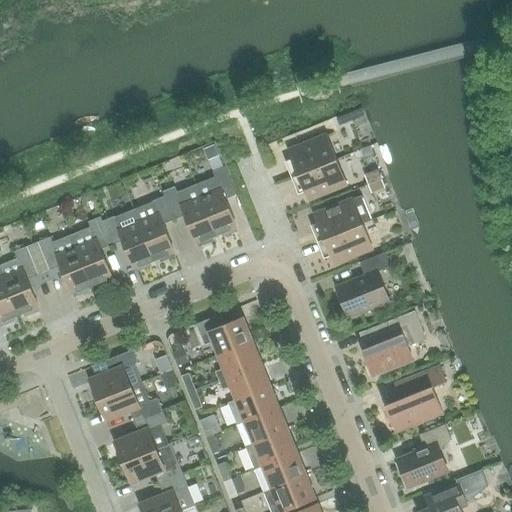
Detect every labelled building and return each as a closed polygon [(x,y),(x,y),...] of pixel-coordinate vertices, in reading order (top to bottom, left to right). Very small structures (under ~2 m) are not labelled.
[(288,166),(292,177),(337,159),(327,135),(289,150),(295,163),(288,166)] [(346,184),(337,159),(292,177),(297,189),(304,186),(309,199),(346,184)] [(237,226),(226,199),(237,195),(226,166),(213,171),(215,177),(196,184),(202,197),(217,234),(222,232),(224,235),(236,230),(235,227),(237,226)] [(217,234),(202,197),(196,184),(176,192),(174,187),(163,191),(165,196),(175,220),(186,215),(197,242),(198,242),(200,245),(212,240),(211,237),(217,234)] [(318,241),(362,224),(372,220),(362,195),(315,214),(320,227),(314,230),(318,241)] [(153,202),(134,209),(139,222),(154,259),(160,257),(161,261),(174,255),(173,252),(174,251),(163,224),(175,220),(165,196),(153,201),(153,202)] [(92,285),(98,282),(99,286),(112,280),(110,277),(112,276),(101,249),(112,245),(103,221),(101,216),(89,221),(91,226),(72,234),(92,285)] [(114,217),(103,221),(112,245),(123,240),(134,268),(136,267),(137,270),(150,265),(149,262),(154,259),(139,222),(119,230),(114,217)] [(372,248),(362,224),(318,241),(323,253),(330,250),(335,263),(372,248)] [(86,287),(92,285),(72,234),(52,242),(50,237),(38,241),(50,270),(61,265),(72,293),(74,292),(75,295),(88,290),(86,287)] [(18,258),(0,265),(0,267),(19,314),(24,312),(26,315),(38,310),(37,307),(39,306),(28,279),(39,274),(27,246),(15,251),(18,258)] [(390,301),(378,271),(389,267),(383,253),(360,262),(365,275),(336,286),(338,291),(337,294),(339,300),(343,301),(349,318),(390,301)] [(0,321),(0,322),(2,325),(14,320),(13,316),(19,314),(0,267),(0,321)] [(363,351),(373,375),(413,359),(408,346),(427,339),(415,310),(360,333),(366,349),(363,351)] [(221,314),(197,324),(205,345),(214,341),(219,354),(252,341),(243,318),(225,325),(221,314)] [(261,363),(252,341),(219,354),(225,368),(216,371),(219,380),(261,363)] [(91,380),(99,400),(132,386),(124,367),(138,362),(133,349),(109,359),(114,370),(91,380)] [(232,385),(237,399),(270,386),(261,363),(219,380),(223,389),(232,385)] [(435,417),(434,414),(442,410),(433,387),(447,382),(440,366),(395,384),(401,399),(385,405),(394,430),(419,420),(420,423),(435,417)] [(188,392),(196,389),(189,373),(182,376),(188,392)] [(130,410),(134,421),(163,410),(158,398),(150,401),(143,382),(132,386),(99,400),(107,420),(130,410)] [(237,425),(246,421),(279,408),(270,386),(237,399),(228,402),(237,425)] [(203,406),(196,389),(188,392),(195,409),(203,406)] [(288,430),(279,408),(246,421),(255,443),(288,430)] [(124,462),(157,449),(169,444),(161,425),(168,422),(163,410),(134,421),(139,433),(116,442),(124,462)] [(214,434),(207,417),(200,420),(206,437),(214,434)] [(397,459),(409,487),(448,471),(440,451),(452,438),(446,424),(419,434),(425,448),(397,459)] [(255,469),(264,466),(297,452),(288,430),(255,443),(246,447),(255,469)] [(221,451),(214,434),(206,437),(213,454),(221,451)] [(171,443),(169,444),(157,449),(124,462),(132,482),(155,473),(159,484),(183,474),(179,462),(171,443)] [(297,452),(264,466),(255,469),(264,491),(306,475),(297,452)] [(217,465),(224,482),(232,479),(225,462),(217,465)] [(419,511),(418,511),(461,511),(460,508),(468,505),(464,495),(488,485),(482,469),(457,479),(459,483),(425,496),(430,507),(419,511)] [(183,474),(159,484),(164,495),(141,504),(143,511),(179,511),(182,511),(196,505),(188,486),(183,474)] [(272,511),(279,511),(283,510),(315,498),(306,475),(264,491),(272,511)] [(231,498),(238,495),(232,479),(224,482),(231,498)] [(218,511),(216,499),(201,501),(202,511),(218,511)]
